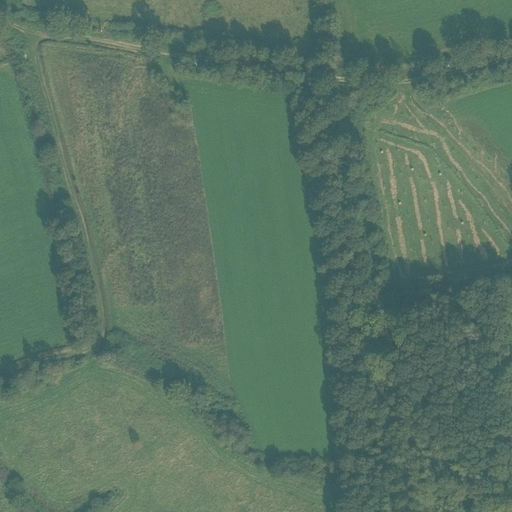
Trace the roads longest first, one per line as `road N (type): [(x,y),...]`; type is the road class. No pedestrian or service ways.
road 1 (track): [(511,57),(405,86),(347,83),(45,35),(0,19)]
road 2 (track): [(0,374),(46,354),(102,347),(70,186),(26,52),(45,35)]
